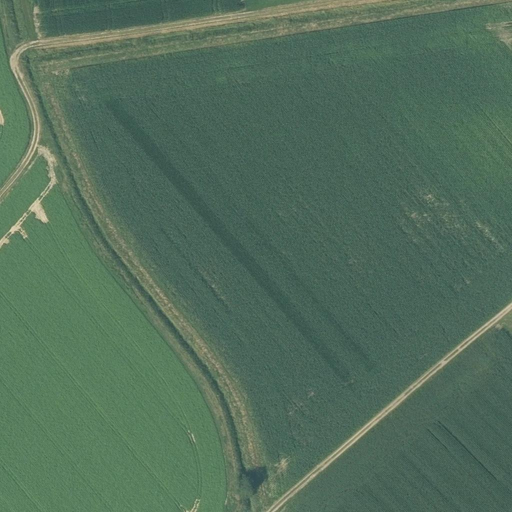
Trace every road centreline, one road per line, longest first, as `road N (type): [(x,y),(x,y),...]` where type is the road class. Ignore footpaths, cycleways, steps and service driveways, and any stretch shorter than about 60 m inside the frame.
road 1 (track): [(345,0),(17,53),(36,140),(0,189)]
road 2 (track): [(268,511),(511,305)]
